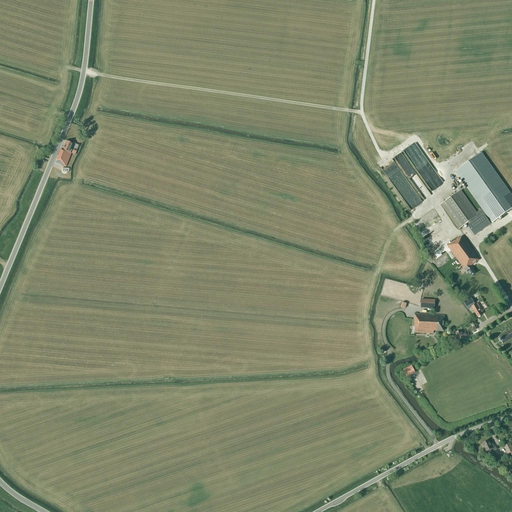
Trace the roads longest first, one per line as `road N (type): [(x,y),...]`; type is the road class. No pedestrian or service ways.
road 1 (tertiary): [(0,286),(76,101),(91,0)]
road 2 (unclassified): [(317,511),(437,445),(511,417)]
